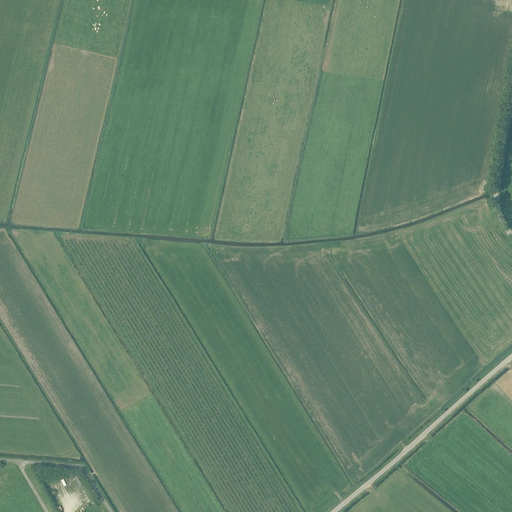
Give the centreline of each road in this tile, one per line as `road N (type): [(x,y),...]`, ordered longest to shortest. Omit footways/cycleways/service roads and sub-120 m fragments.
road 1 (unclassified): [(333,511),(511,356)]
road 2 (unclassified): [(511,236),(495,189),(511,96)]
